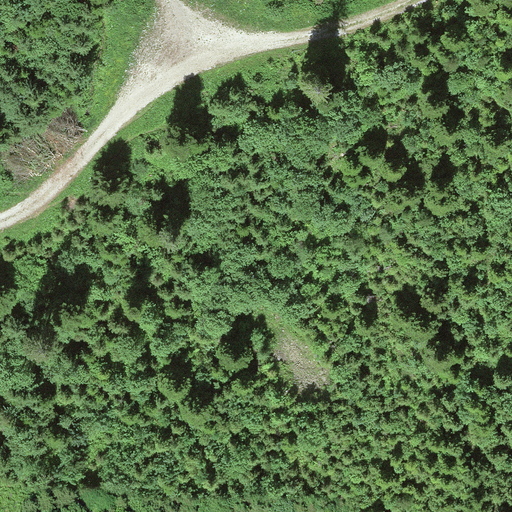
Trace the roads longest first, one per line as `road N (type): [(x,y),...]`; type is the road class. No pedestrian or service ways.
road 1 (track): [(210,53),(141,97),(56,189),(0,218)]
road 2 (track): [(400,0),(210,53)]
